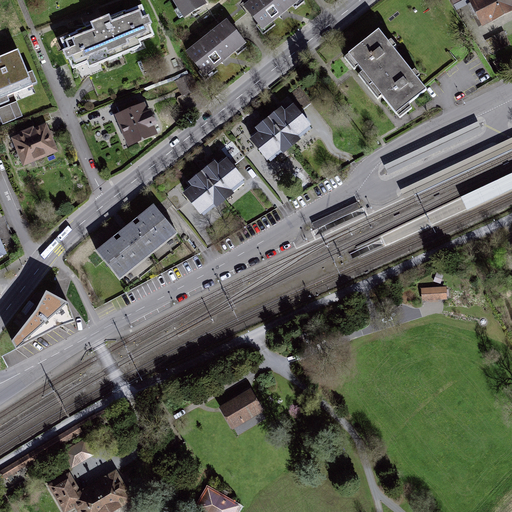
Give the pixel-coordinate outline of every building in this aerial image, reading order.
[(171,0),(183,18),(204,6),(200,0),(171,0)] [(301,0),(255,0),(244,9),(261,31),(281,16),(302,0),(301,0)] [(511,0),(476,0),(472,2),(484,28),(511,15),(511,0)] [(59,43),(71,73),(154,39),(141,9),(101,26),(59,43)] [(227,23),(187,53),(204,76),(226,60),(244,46),(227,23)] [(426,90),(378,30),(346,56),(362,77),(379,97),(393,116),(426,90)] [(501,33),(483,41),(489,53),(507,45),(501,33)] [(0,97),(14,91),(32,83),(18,50),(0,57),(0,97)] [(122,115),(116,118),(128,145),(155,133),(149,122),(142,105),(139,107),(136,100),(119,108),(122,115)] [(252,146),(267,166),(309,133),(291,112),(284,118),(281,115),(275,119),(266,127),(256,134),(260,140),(252,146)] [(388,175),(483,131),(478,122),(384,166),(388,175)] [(46,129),(15,142),(25,167),(56,155),(51,141),(46,129)] [(511,139),(401,192),(404,199),(511,150),(511,139)] [(182,200),(198,220),(239,188),(222,166),(214,172),(212,169),(205,174),(195,182),(187,188),(191,194),(182,200)] [(511,173),(461,197),(468,211),(511,190),(511,173)] [(124,228),(95,251),(119,281),(177,235),(153,205),(124,228)] [(446,287),(421,288),(422,303),(447,301),(446,287)] [(34,312),(7,345),(14,360),(59,336),(79,329),(72,306),(44,291),(34,312)] [(265,413),(251,390),(219,409),(232,432),(265,413)] [(74,468),(93,456),(85,443),(66,455),(74,468)] [(117,471),(80,492),(69,473),(47,486),(61,511),(70,511),(75,510),(76,511),(117,511),(134,502),(117,471)] [(208,511),(239,511),(243,507),(215,489),(202,508),(208,511)]
